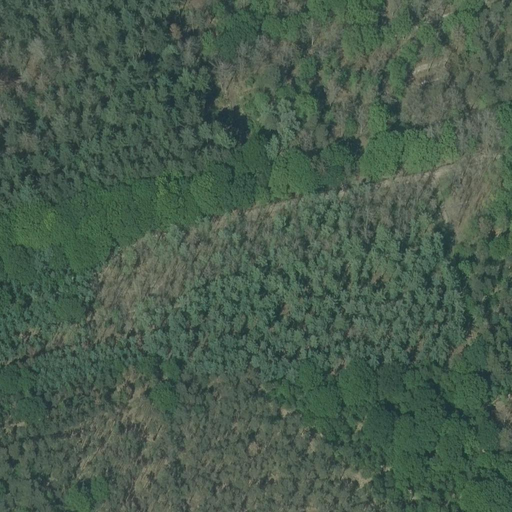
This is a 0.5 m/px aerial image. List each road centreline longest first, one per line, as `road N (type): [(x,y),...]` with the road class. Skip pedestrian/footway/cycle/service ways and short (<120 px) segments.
road 1 (track): [(511,113),(0,229)]
road 2 (track): [(433,174),(0,267)]
